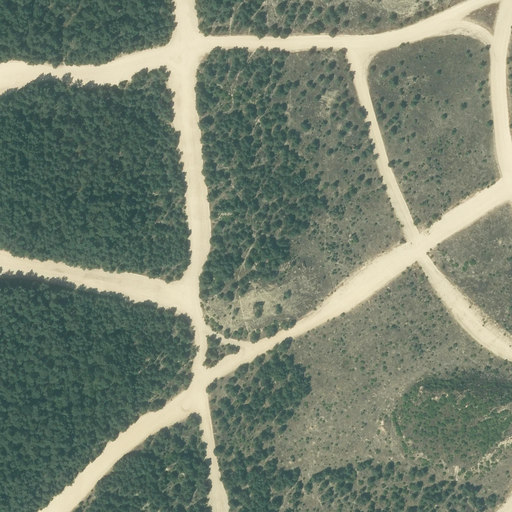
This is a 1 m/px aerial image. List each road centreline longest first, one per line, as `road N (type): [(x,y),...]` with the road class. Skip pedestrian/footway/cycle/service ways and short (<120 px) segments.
road 1 (track): [(511,188),(324,314),(209,377),(192,399),(104,459),(55,511)]
road 2 (track): [(220,511),(199,386),(195,278),(203,240),(183,0)]
road 3 (track): [(485,0),(393,39),(209,44),(100,72),(0,83)]
road 4 (track): [(511,358),(466,320),(420,251),(346,42)]
road 5 (track): [(267,345),(225,340),(147,292),(0,265)]
road 6 (track): [(511,179),(498,103),(511,0)]
